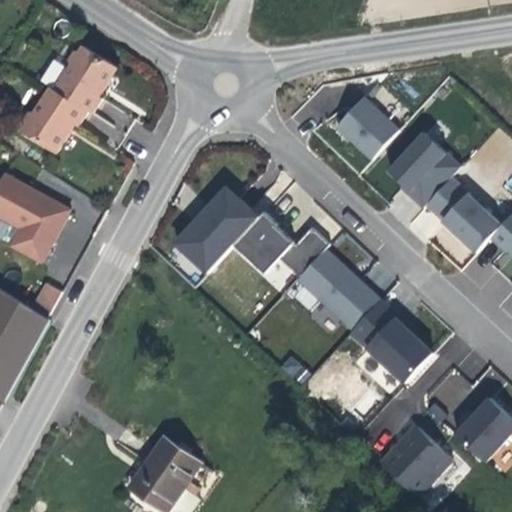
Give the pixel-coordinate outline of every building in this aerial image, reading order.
[(92,113),(96,115),(108,96),(105,94),(123,66),(89,43),(85,48),(80,49),(74,58),(74,67),(59,91),(56,89),(42,109),(35,111),(28,121),(28,130),(26,134),(60,156),(79,127),(81,128),(92,113)] [(401,127),(366,95),(339,126),(346,133),(373,158),(401,127)] [(464,166),(427,134),(393,171),(413,192),(409,195),(417,201),(426,208),(430,204),(452,179),(464,166)] [(7,174),(0,187),(0,215),(23,229),(14,246),(44,263),(72,210),(7,174)] [(502,227),(452,179),(430,204),(447,219),(468,238),(466,242),(479,254),(492,239),(502,227)] [(230,185),(179,241),(212,270),(237,242),(264,214),(254,207),(230,185)] [(264,214),(237,242),(266,270),(294,239),(280,226),(277,224),(280,221),(268,210),(264,214)] [(511,215),(502,227),(492,239),(503,247),(511,255),(511,215)] [(310,223),(280,255),(299,272),(328,240),(310,223)] [(446,250),(462,264),(472,253),(456,239),(446,250)] [(355,272),(329,248),(300,278),(354,329),(384,299),(355,272)] [(262,274),(278,292),(296,276),(279,258),(262,274)] [(48,283),(34,309),(50,319),(65,292),(48,283)] [(309,309),(317,300),(299,284),(291,293),(309,309)] [(0,289),(0,399),(6,403),(53,321),(50,319),(34,309),(1,288),(0,289)] [(409,384),(435,354),(404,324),(399,319),(402,315),(384,299),(354,333),(409,384)] [(280,367),(300,383),(310,372),(290,355),(280,367)] [(454,372),(423,406),(452,434),(484,400),(454,372)] [(511,415),(504,408),(492,396),(460,428),(491,458),(511,435),(511,415)] [(454,462),(418,427),(412,434),(383,463),(420,498),(454,462)] [(170,511),(204,465),(168,440),(134,487),(170,511)]
